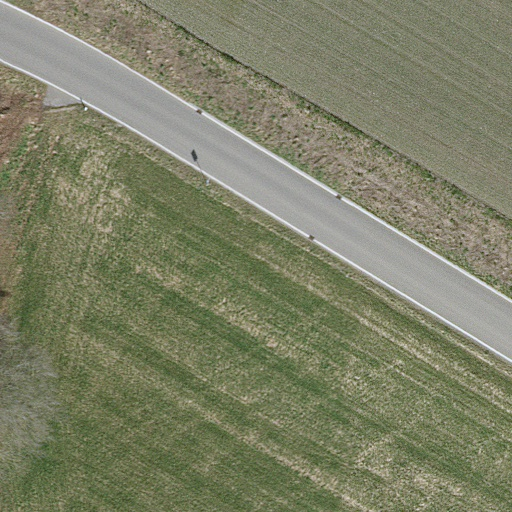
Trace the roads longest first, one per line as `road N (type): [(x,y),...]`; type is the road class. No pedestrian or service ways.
road 1 (tertiary): [(0,29),(82,68),(511,331)]
road 2 (track): [(82,68),(0,259)]
